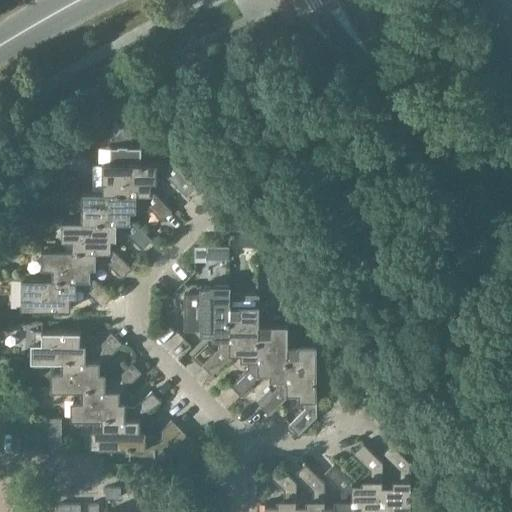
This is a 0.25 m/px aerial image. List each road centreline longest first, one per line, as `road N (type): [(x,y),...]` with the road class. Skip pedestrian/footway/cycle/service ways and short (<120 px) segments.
road 1 (residential): [(236,446),(233,430),(137,333),(137,284),(219,204)]
road 2 (unclassified): [(511,179),(421,109),(365,53)]
road 3 (residential): [(380,424),(334,424),(333,446),(236,446)]
